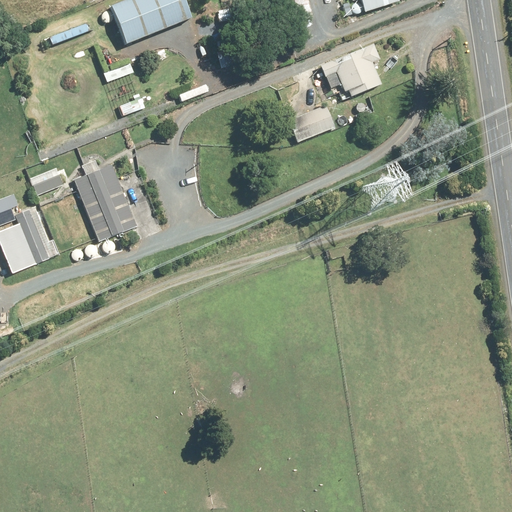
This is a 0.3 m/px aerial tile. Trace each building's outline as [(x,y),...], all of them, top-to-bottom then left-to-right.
[(180,0),(111,0),(105,2),(120,42),(187,18),(180,0)] [(312,13),(308,0),(291,0),(296,17),(312,13)] [(356,0),(359,9),(389,0),(356,0)] [(239,7),(217,13),(220,25),(242,19),(239,7)] [(372,44),(319,65),(323,75),(332,72),(342,97),(379,82),(370,60),(377,57),(372,44)] [(93,48),(63,58),(67,68),(96,58),(93,48)] [(131,64),(103,75),(107,85),(135,74),(131,64)] [(137,91),(112,99),(116,111),(122,109),(124,115),(143,110),(137,91)] [(202,100),(175,110),(180,123),(207,113),(202,100)] [(325,105),(286,119),(294,142),(333,127),(325,105)] [(112,163),(73,178),(96,240),(136,224),(112,163)] [(34,207),(3,218),(22,267),(53,255),(34,207)]
